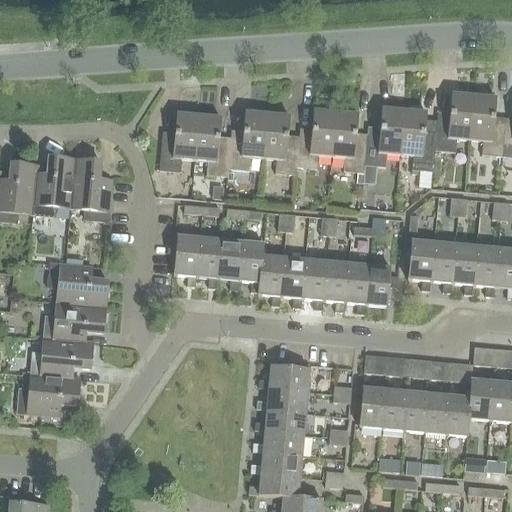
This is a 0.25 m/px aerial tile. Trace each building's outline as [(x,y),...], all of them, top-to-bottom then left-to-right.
[(436,121),(434,142),(435,142),(433,154),(434,154),(454,155),(455,142),(469,143),(473,98),(450,96),(448,122),(436,121)] [(495,100),(473,98),(469,143),(482,144),(481,158),(501,160),(504,128),(492,127),(495,100)] [(386,157),(399,158),(403,113),(381,111),(378,137),(367,136),(366,144),(364,168),(384,170),(386,157)] [(295,170),(296,170),(316,172),(317,158),(330,160),(335,114),(313,112),(310,139),(298,138),(297,146),(298,146),(295,170)] [(435,142),(434,142),(423,141),(425,115),(403,113),(399,158),(412,159),(411,172),(419,173),(432,174),(434,154),(433,154),(435,142)] [(262,161),(266,116),(244,114),(242,140),(230,139),(229,147),(227,172),(248,174),(249,160),(262,161)] [(335,114),(330,160),(344,161),(342,174),(356,176),(357,176),(363,176),(364,168),(366,144),(354,143),(357,117),(335,114)] [(194,163),(198,118),(176,116),(173,142),(161,141),(158,174),(179,175),(180,162),(194,163)] [(288,118),(266,116),(262,161),(275,163),(274,176),(295,178),(296,170),(295,170),(298,146),(297,146),(286,145),(288,118)] [(226,180),(227,172),(229,147),(218,146),(220,120),(198,118),(194,163),(207,164),(206,178),(226,180)] [(511,128),(504,128),(501,160),(511,160),(511,128)] [(35,176),(32,218),(53,220),(54,210),(69,212),(74,162),(48,160),(47,177),(36,176),(35,176)] [(110,183),(109,183),(98,182),(99,164),(74,162),(69,212),(85,213),(84,223),(106,225),(110,183)] [(16,216),(32,218),(35,176),(36,176),(36,168),(11,166),(9,183),(0,182),(0,224),(15,226),(16,216)] [(364,168),(363,176),(362,187),(375,188),(377,170),(364,168)] [(213,189),(212,201),(221,202),(222,190),(213,189)] [(448,218),(456,219),(458,201),(450,201),(448,218)] [(458,201),(456,219),(464,220),(466,202),(458,201)] [(491,222),(499,223),(500,205),(492,205),(491,222)] [(500,205),(499,223),(507,224),(508,206),(500,205)] [(183,216),(200,218),(201,210),(183,208),(183,216)] [(201,210),(200,218),(218,219),(218,211),(201,210)] [(225,220),(243,221),(244,213),(226,212),(225,220)] [(244,213),(243,221),(260,223),(261,215),(244,213)] [(277,234),(285,235),(286,217),(278,217),(277,234)] [(286,217),(285,235),(292,236),(294,218),(286,217)] [(409,218),(409,219),(408,236),(416,237),(417,219),(409,218)] [(319,238),(327,239),(329,221),(321,220),(319,238)] [(329,221),(327,239),(335,240),(336,222),(329,221)] [(352,238),(370,239),(371,231),(353,230),(352,238)] [(371,231),(370,239),(387,241),(388,233),(371,231)] [(194,280),(198,241),(176,239),(172,278),(187,280),(186,289),(194,290),(195,280),(194,280)] [(194,280),(195,280),(208,282),(208,291),(215,292),(216,282),(219,243),(198,241),(194,280)] [(216,282),(230,283),(229,293),(237,294),(238,284),(237,284),(241,245),(219,243),(216,282)] [(407,282),(421,284),(421,294),(428,294),(429,285),(429,284),(432,245),(410,243),(407,282)] [(237,284),(238,284),(251,285),(250,295),(257,296),(261,258),(261,259),(262,247),(241,245),(237,284)] [(453,247),(432,245),(429,284),(429,285),(443,286),(442,296),(450,296),(451,287),(450,286),(453,247)] [(450,286),(451,287),(464,288),(463,297),(471,298),(472,289),(471,288),(475,249),(453,247),(450,286)] [(471,288),(472,289),(485,290),(484,299),(492,300),(493,290),(492,290),(496,251),(475,249),(471,288)] [(492,290),(493,290),(507,292),(506,301),(511,302),(511,252),(496,251),(492,290)] [(257,296),(256,298),(271,299),(270,309),(278,310),(279,300),(278,300),(282,260),(261,259),(261,258),(257,296)] [(278,300),(279,300),(293,301),(292,311),(300,312),(300,302),(303,262),(282,260),(278,300)] [(300,302),(314,303),(313,313),(321,314),(322,304),(321,304),(325,264),(303,262),(300,302)] [(321,304),(322,304),(335,305),(334,315),(342,316),(343,306),(342,306),(346,266),(325,264),(321,304)] [(342,306),(343,306),(356,307),(356,317),(363,318),(364,308),(367,268),(346,266),(342,306)] [(107,285),(89,283),(90,271),(49,267),(47,289),(57,290),(55,306),(105,310),(107,285)] [(386,310),(387,294),(387,290),(396,291),(397,280),(389,279),(389,270),(367,268),(364,308),(386,310)] [(44,321),(42,342),(84,346),(84,345),(85,334),(103,336),(105,310),(55,306),(54,321),(44,321)] [(90,372),(90,371),(92,346),(84,345),(84,346),(42,342),(41,358),(31,357),(29,378),(71,382),(71,381),(72,370),(90,372)] [(473,350),(472,368),(480,368),(481,351),(473,350)] [(502,353),(494,352),(493,370),(501,370),(502,353)] [(372,359),(364,358),(363,376),(371,377),(372,359)] [(394,361),(386,360),(385,378),(393,379),(394,361)] [(416,363),(407,362),(406,380),(414,381),(416,363)] [(437,365),(429,364),(427,382),(435,382),(437,365)] [(458,367),(450,366),(449,384),(457,384),(458,367)] [(267,391),(307,395),(309,373),(269,369),(268,384),(258,383),(258,391),(267,392),(267,391)] [(467,422),(468,422),(488,424),(492,384),(491,384),(478,383),(478,376),(470,376),(468,400),(469,400),(467,422)] [(57,419),(58,417),(59,406),(77,408),(79,382),(71,381),(71,382),(29,378),(28,394),(18,393),(16,415),(57,419)] [(492,384),(488,424),(510,426),(511,397),(511,386),(499,385),(500,378),(492,378),(491,384),(492,384)] [(383,392),(369,391),(370,384),(362,384),(358,430),(380,432),(383,392)] [(383,392),(380,432),(401,434),(405,394),(404,394),(391,393),(391,386),(383,386),(383,392)] [(405,394),(401,434),(423,436),(425,396),(412,395),(413,388),(405,388),(404,394),(405,394)] [(333,389),(332,397),(350,399),(350,391),(333,389)] [(425,396),(423,436),(444,438),(447,398),(433,397),(434,390),(426,390),(425,396)] [(267,391),(267,392),(266,405),(256,404),(256,412),(265,413),(265,412),(305,416),(307,395),(267,391)] [(447,398),(444,438),(466,440),(468,422),(467,422),(469,400),(468,400),(455,399),(455,392),(447,392),(447,398)] [(350,399),(332,397),(332,405),(349,406),(350,399)] [(265,412),(265,413),(264,426),(254,425),(254,433),(263,434),(303,437),(305,416),(265,412)] [(329,432),(328,440),(346,441),(347,433),(329,432)] [(263,434),(262,448),(252,447),(252,455),(261,456),(261,455),(301,459),(303,437),(263,434)] [(346,441),(328,440),(328,447),(345,449),(346,441)] [(261,455),(261,456),(260,469),(250,468),(250,476),(259,477),(259,476),(299,480),(301,459),(261,455)] [(465,461),(464,474),(472,474),(473,462),(465,461)] [(325,474),(324,482),(342,484),(343,476),(325,474)] [(259,476),(259,477),(258,490),(248,489),(248,497),(281,500),(297,501),(297,500),(299,480),(259,476)] [(342,484),(324,482),(324,490),(341,492),(342,484)] [(381,490),(399,491),(399,484),(382,482),(381,490)] [(399,484),(399,491),(416,493),(417,485),(399,484)] [(424,494),(441,495),(442,487),(425,486),(424,494)] [(442,487),(441,495),(459,497),(459,489),(442,487)] [(466,498),(484,499),(484,491),(467,490),(466,498)] [(484,491),(484,499),(501,501),(502,493),(484,491)] [(363,498),(345,497),(344,505),(362,506),(363,498)] [(281,500),(280,511),(320,511),(321,503),(297,500),(297,501),(281,500)]
